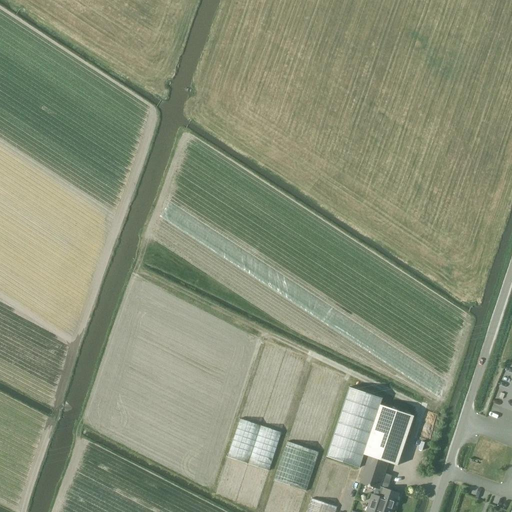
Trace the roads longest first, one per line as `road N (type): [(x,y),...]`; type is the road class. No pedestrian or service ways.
road 1 (track): [(25,511),(78,345),(0,294)]
road 2 (unclassified): [(433,511),(511,266)]
